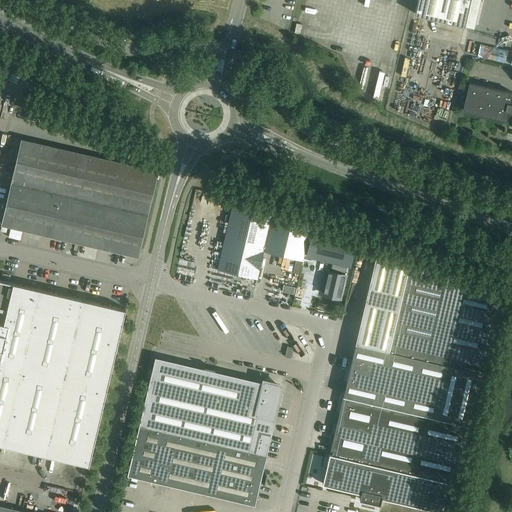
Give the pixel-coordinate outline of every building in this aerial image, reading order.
[(418,0),(415,14),(474,27),(480,0),(418,0)] [(511,92),(468,81),(461,109),(504,120),(507,109),(511,110),(511,103),(509,103),(511,92)] [(12,181),(2,224),(99,247),(138,256),(140,246),(148,213),(158,170),(119,161),(22,139),(12,181)] [(233,203),(218,269),(257,278),(262,258),(266,252),(296,258),(293,272),(299,274),(302,260),(303,260),(311,225),(272,216),(273,213),(233,203)] [(333,262),(330,272),(326,271),(322,286),(325,287),(323,296),(339,300),(345,275),(348,266),(350,266),(356,240),(313,229),(306,256),(333,262)] [(328,463),(323,484),(361,493),(360,499),(380,504),(381,497),(443,511),(449,511),(456,483),(454,483),(455,479),(457,479),(476,398),(476,397),(482,372),(503,285),(410,263),(411,256),(411,255),(412,253),(393,249),(387,247),(379,245),(378,246),(356,343),(350,366),(350,368),(343,396),(331,450),(333,450),(332,454),(330,454),(328,462),(328,463)] [(0,443),(21,449),(89,465),(98,427),(107,389),(116,351),(126,309),(57,293),(0,279),(0,443)] [(284,285),(282,292),(294,294),(295,287),(284,285)] [(285,356),(291,357),(293,347),(288,346),(285,356)] [(139,425),(128,474),(255,504),(267,455),(284,382),(262,377),(261,381),(214,370),(207,368),(156,357),(153,368),(148,367),(145,379),(150,381),(139,425)]
